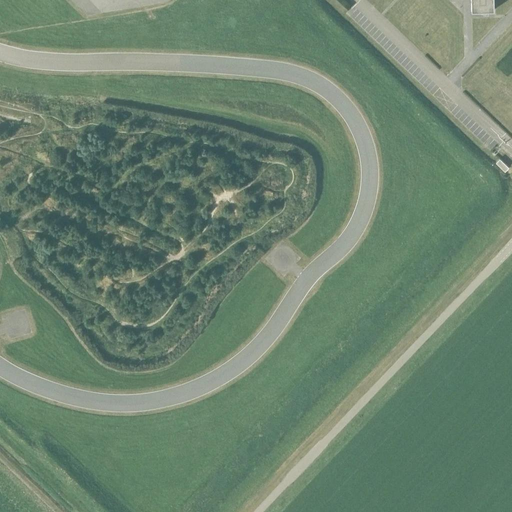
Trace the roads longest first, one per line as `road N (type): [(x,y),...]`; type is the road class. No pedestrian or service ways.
road 1 (tertiary): [(255,511),(511,245)]
road 2 (unclassified): [(446,86),(356,0)]
